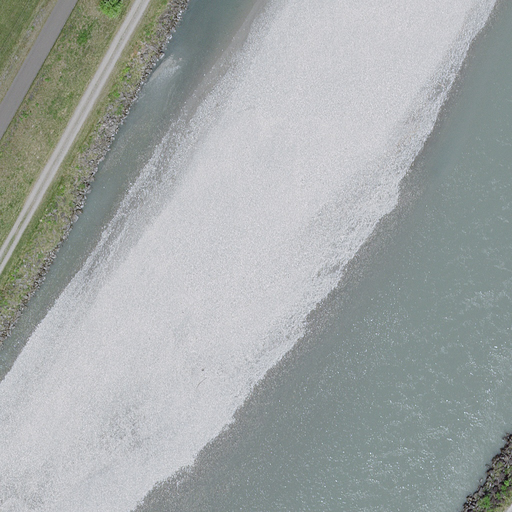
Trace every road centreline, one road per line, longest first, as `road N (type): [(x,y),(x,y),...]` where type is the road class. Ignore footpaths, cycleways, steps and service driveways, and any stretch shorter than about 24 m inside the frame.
road 1 (track): [(144,0),(0,266)]
road 2 (track): [(70,0),(0,126)]
